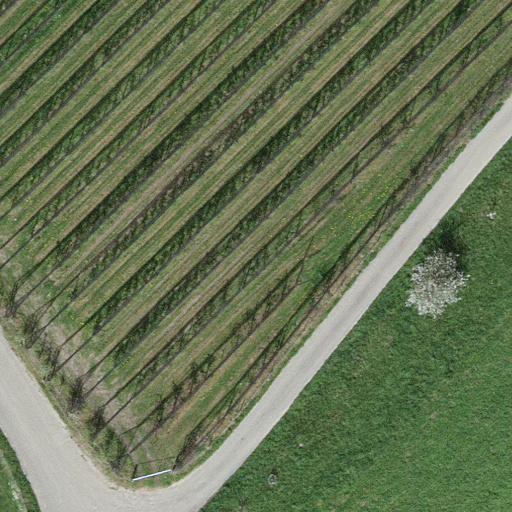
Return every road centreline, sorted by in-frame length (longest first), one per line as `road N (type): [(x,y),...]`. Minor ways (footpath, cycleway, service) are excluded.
road 1 (track): [(511,172),(292,403),(203,511)]
road 2 (unclassified): [(100,511),(0,358)]
